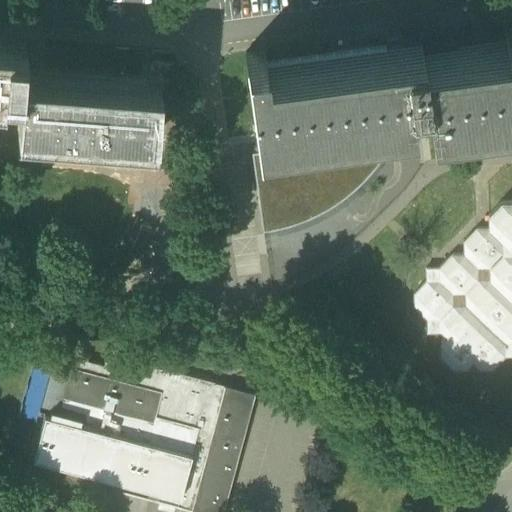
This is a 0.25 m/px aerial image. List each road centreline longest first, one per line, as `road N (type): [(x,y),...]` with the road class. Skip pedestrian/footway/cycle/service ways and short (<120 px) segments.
road 1 (residential): [(510,507),(272,336),(234,318)]
road 2 (residential): [(0,310),(234,318)]
